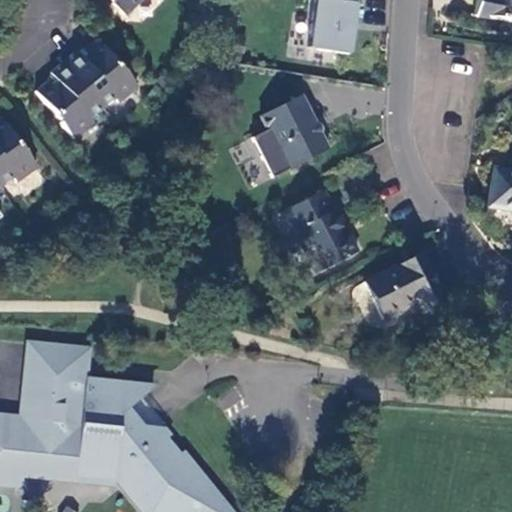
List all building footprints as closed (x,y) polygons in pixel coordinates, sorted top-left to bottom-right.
[(109,0),(110,0),(109,6),(121,18),(138,0),(109,0)] [(354,6),(319,0),(315,0),(307,50),(300,49),(298,60),(335,66),(337,55),(347,56),(354,6)] [(511,23),(511,0),(477,0),(475,17),(511,23)] [(241,53),(244,37),(229,34),(226,50),(241,53)] [(60,64),(98,111),(111,100),(114,105),(135,89),(121,72),(121,73),(94,42),(81,53),(84,57),(79,60),(75,55),(73,53),(60,64)] [(79,60),(84,57),(81,53),(79,51),(75,55),(79,60)] [(98,111),(60,64),(47,74),(48,76),(53,82),(48,86),(45,82),(32,93),(57,124),(56,125),(70,141),(90,125),(86,121),(98,111)] [(48,76),(44,80),(45,82),(48,86),(53,82),(48,76)] [(160,77),(152,83),(160,92),(168,86),(160,77)] [(326,151),(299,97),(260,116),(287,171),(326,151)] [(0,185),(8,180),(11,184),(32,169),(20,152),(19,152),(0,125),(0,185)] [(511,175),(493,172),(487,209),(511,212),(511,175)] [(323,192),(278,213),(289,235),(293,233),(315,274),(357,252),(335,211),(333,212),(323,192)] [(421,257),(363,284),(381,320),(422,301),(426,309),(443,300),(421,257)] [(126,412),(143,398),(154,389),(79,381),(83,348),(29,342),(21,417),(0,414),(0,485),(20,487),(22,472),(116,483),(117,473),(148,511),(223,511),(224,510),(180,454),(168,440),(159,429),(137,426),(126,412)] [(159,429),(168,440),(174,436),(143,398),(126,412),(137,426),(159,429)] [(234,511),(185,450),(180,454),(224,510),(223,511),(234,511)] [(148,511),(117,473),(116,483),(139,511),(148,511)]
